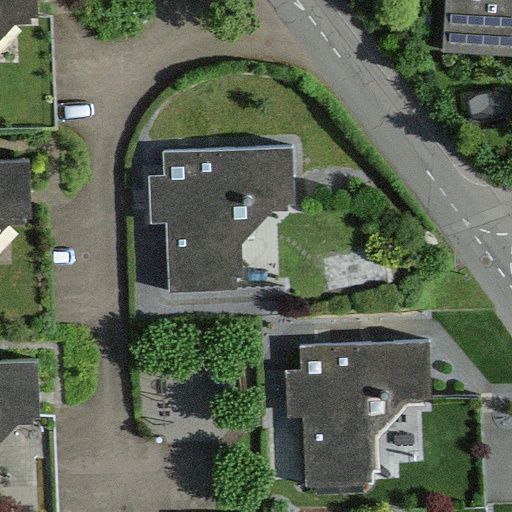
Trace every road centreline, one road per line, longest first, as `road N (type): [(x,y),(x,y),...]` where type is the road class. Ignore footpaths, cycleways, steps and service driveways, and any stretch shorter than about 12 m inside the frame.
road 1 (residential): [(156,48),(108,127),(96,225),(106,417),(131,511)]
road 2 (residential): [(488,256),(322,33)]
road 3 (residential): [(156,48),(202,33),(322,33)]
